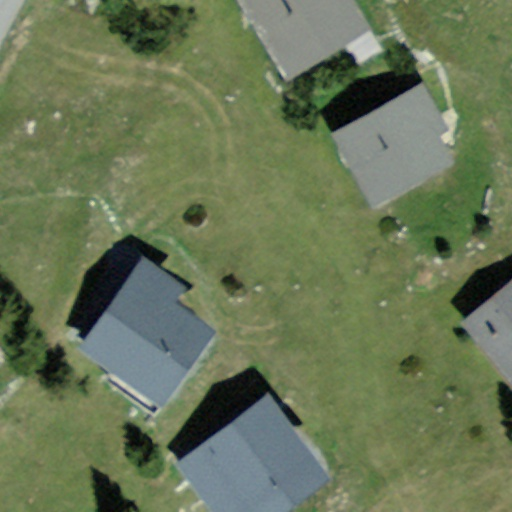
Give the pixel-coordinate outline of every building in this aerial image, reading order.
[(362,0),(277,0),(253,13),(302,105),(393,56),(362,0)] [(450,108),(360,154),(398,228),(488,183),(450,108)] [(147,266),(89,347),(157,396),(203,332),(164,304),(177,287),(147,266)] [(511,324),(494,341),(511,360),(511,324)] [(268,410),(192,467),(224,511),(269,511),(318,477),(268,410)]
